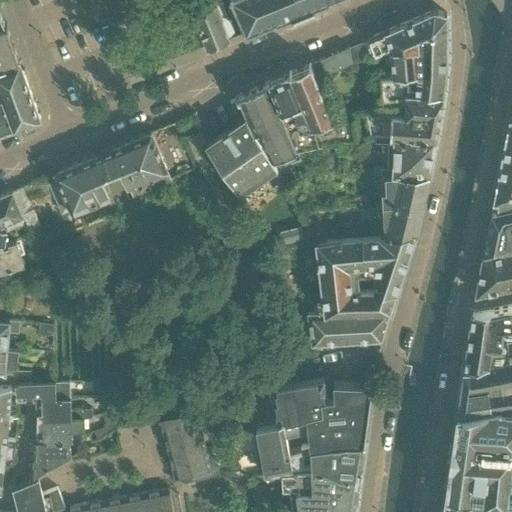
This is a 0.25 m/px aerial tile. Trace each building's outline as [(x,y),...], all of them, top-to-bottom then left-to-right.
[(229,37),(216,2),(215,0),(206,0),(204,1),(206,5),(192,11),(207,47),(229,38),(229,37)] [(232,0),(244,28),(244,30),(244,31),(245,31),(245,32),(246,32),(247,32),(247,33),(248,33),(249,32),(248,31),(275,20),(276,21),(275,21),(275,22),(275,23),(276,23),(277,22),(277,21),(294,15),(313,8),(312,7),(328,0),(329,0),(330,1),(331,0),(330,0),(232,0)] [(446,26),(446,23),(446,12),(434,10),(412,19),(406,21),(406,22),(384,31),(390,44),(418,32),(419,29),(446,26)] [(418,32),(390,44),(388,45),(391,73),(380,74),(382,102),(406,100),(406,92),(443,89),(446,65),(446,55),(446,41),(470,38),(467,20),(446,23),(446,26),(419,29),(418,32)] [(0,67),(18,61),(19,61),(7,27),(6,26),(0,27),(0,67)] [(311,62),(317,77),(352,61),(368,54),(388,45),(390,44),(384,31),(361,41),(362,41),(349,47),(349,46),(338,51),(337,50),(331,53),(331,54),(311,62)] [(21,69),(18,61),(0,67),(0,89),(14,126),(40,117),(22,69),(21,69)] [(338,140),(375,136),(368,109),(333,117),(317,77),(311,62),(310,62),(308,63),(291,71),(291,70),(289,71),(289,72),(322,144),(338,140)] [(299,149),(322,144),(289,72),(288,72),(283,74),(268,81),(299,149)] [(490,97),(511,99),(511,80),(493,78),(490,97)] [(297,149),(299,149),(268,81),(237,94),(246,116),(272,157),(297,149)] [(13,127),(14,126),(0,89),(0,130),(13,126),(13,127)] [(368,109),(375,136),(384,136),(392,136),(436,134),(440,112),(443,92),(444,90),(443,89),(406,92),(406,100),(382,102),(382,107),(369,109),(368,109)] [(465,95),(443,92),(440,112),(462,113),(465,95)] [(487,117),(510,120),(510,118),(511,118),(511,117),(511,99),(490,97),(487,117)] [(241,193),(276,165),(272,157),(246,116),(206,144),(241,193)] [(505,141),(497,182),(511,181),(511,117),(511,118),(510,118),(510,120),(509,125),(486,122),(483,139),(505,141)] [(20,187),(13,190),(22,215),(31,236),(43,231),(28,196),(38,192),(41,197),(53,192),(62,212),(69,209),(70,211),(111,194),(103,174),(119,167),(132,197),(172,180),(151,130),(108,148),(98,152),(55,171),(59,180),(51,184),(47,176),(40,179),(38,180),(31,182),(31,183),(29,184),(29,183),(22,186),(22,187),(20,188),(20,187)] [(429,171),(436,134),(392,136),(392,168),(376,169),(377,175),(385,174),(428,173),(429,171)] [(287,164),(277,168),(279,174),(290,170),(287,164)] [(382,190),(382,203),(422,201),(428,173),(385,174),(386,190),(382,190)] [(493,205),(492,212),(511,206),(511,181),(497,182),(493,205)] [(0,242),(5,241),(5,240),(7,221),(22,215),(13,190),(12,189),(0,193),(0,242)] [(374,203),(376,234),(415,230),(422,201),(382,203),(374,203)] [(464,230),(460,252),(483,256),(483,255),(511,249),(511,206),(492,212),(469,208),(464,230)] [(415,230),(376,234),(354,236),(346,236),(341,237),(315,241),(325,312),(308,312),(312,341),(382,339),(396,289),(402,270),(415,230)] [(0,242),(0,268),(24,261),(16,237),(5,241),(0,242)] [(483,256),(460,252),(451,292),(476,295),(477,293),(478,293),(511,285),(511,249),(483,255),(483,256)] [(511,305),(473,311),(472,315),(470,332),(468,341),(442,337),(439,354),(466,358),(464,369),(511,357),(511,352),(507,354),(507,340),(511,339),(511,307),(511,305)] [(0,344),(7,345),(8,330),(18,330),(19,320),(9,319),(0,317),(0,344)] [(40,332),(52,334),(53,334),(52,323),(40,322),(40,332)] [(0,369),(4,369),(16,369),(17,366),(19,346),(7,345),(0,344),(0,369)] [(458,412),(458,413),(509,405),(511,409),(511,357),(464,369),(463,379),(461,390),(458,413),(458,412)] [(433,385),(461,390),(463,379),(464,369),(437,364),(433,385)] [(17,384),(17,381),(16,369),(4,369),(0,369),(0,410),(9,412),(12,384),(17,384)] [(17,381),(30,381),(31,369),(16,369),(17,381)] [(365,442),(365,439),(364,439),(364,434),(366,434),(366,431),(365,431),(366,426),(367,426),(367,423),(366,423),(367,418),(368,418),(368,415),(367,415),(369,402),(399,406),(401,387),(372,384),(372,383),(334,379),(334,395),(327,395),(324,375),(271,390),(279,425),(283,424),(286,433),(308,429),(310,443),(302,445),(301,446),(302,451),(365,442)] [(17,399),(38,398),(70,397),(76,397),(75,387),(56,388),(55,380),(30,381),(17,381),(17,384),(17,399)] [(38,398),(38,419),(84,418),(92,418),(92,408),(71,409),(70,397),(38,398)] [(416,488),(447,493),(511,503),(511,494),(507,494),(508,480),(511,480),(511,470),(509,470),(511,457),(511,456),(511,409),(509,405),(458,413),(453,444),(450,461),(449,473),(418,469),(416,488)] [(159,418),(165,440),(201,431),(195,409),(159,418)] [(17,412),(9,412),(0,410),(0,435),(7,436),(8,416),(17,416),(17,412)] [(114,423),(111,412),(103,414),(107,426),(114,423)] [(37,441),(37,442),(69,441),(72,440),(72,428),(84,428),(84,418),(38,419),(38,441),(37,441)] [(121,426),(118,421),(114,423),(107,426),(90,432),(94,442),(117,427),(121,426)] [(339,474),(359,475),(362,461),(390,463),(393,445),(365,442),(302,451),(290,454),(286,433),(283,424),(279,425),(256,430),(266,474),(281,470),(327,466),(329,470),(338,470),(339,474)] [(165,440),(171,462),(207,453),(201,431),(165,440)] [(7,436),(0,435),(0,460),(4,461),(13,462),(15,437),(7,436)] [(33,465),(31,479),(38,476),(51,470),(71,457),(69,441),(37,442),(35,442),(34,456),(33,456),(32,465),(33,465)] [(207,453),(171,462),(175,477),(184,483),(219,474),(217,465),(210,467),(207,453)] [(298,511),(356,511),(359,501),(355,500),(359,475),(339,474),(338,470),(329,470),(327,466),(281,470),(282,493),(296,491),(296,494),(298,511)] [(48,511),(65,506),(57,486),(42,492),(41,487),(39,478),(38,476),(31,479),(12,487),(14,496),(18,510),(10,510),(9,511),(48,511)] [(169,487),(155,489),(159,511),(181,511),(178,493),(169,487)] [(159,511),(155,489),(134,493),(137,511),(159,511)] [(137,511),(134,493),(112,498),(115,511),(137,511)] [(411,511),(511,511),(511,503),(447,493),(444,509),(413,503),(411,511)] [(115,511),(112,498),(91,502),(92,511),(115,511)] [(92,511),(91,502),(69,506),(70,511),(92,511)]
